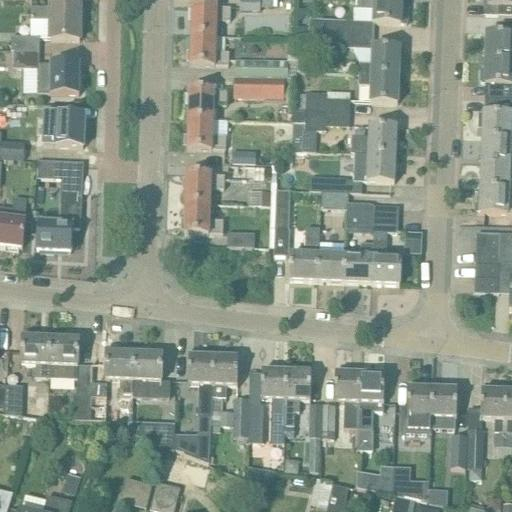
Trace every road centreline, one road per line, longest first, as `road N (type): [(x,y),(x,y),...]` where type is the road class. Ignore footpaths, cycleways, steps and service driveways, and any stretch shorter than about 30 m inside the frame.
road 1 (residential): [(432,342),(446,0)]
road 2 (residential): [(145,308),(156,0)]
road 3 (residential): [(432,342),(145,308)]
road 4 (residential): [(145,308),(0,290)]
